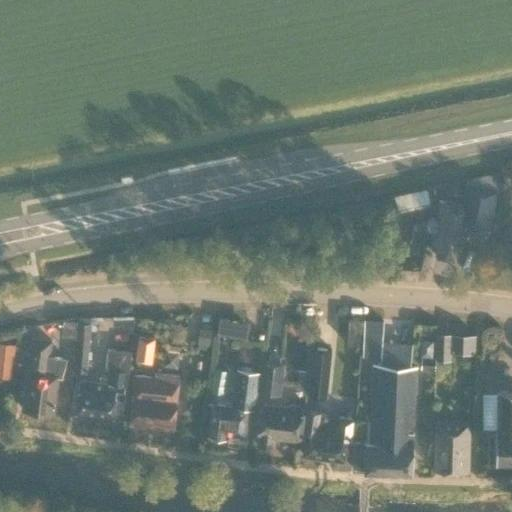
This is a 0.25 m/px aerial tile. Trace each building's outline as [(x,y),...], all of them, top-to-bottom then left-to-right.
[(428,220),(427,226),(429,229),(433,230),(430,245),(438,246),(436,255),(454,258),(456,250),(463,251),(469,224),(490,228),(497,188),(467,182),(462,204),(440,199),(436,219),(432,218),(428,220)] [(403,204),(436,199),(434,186),(401,191),(403,204)] [(163,318),(163,328),(175,328),(175,318),(163,318)] [(76,346),(88,347),(91,323),(79,322),(76,346)] [(199,326),(198,343),(199,343),(198,348),(207,349),(208,345),(209,345),(211,323),(201,322),(201,327),(199,326)] [(293,322),(285,328),(291,337),(299,331),(293,322)] [(363,330),(362,355),(381,356),(382,340),(383,331),(363,330)] [(451,351),(474,352),(475,334),(436,332),(435,357),(435,358),(451,359),(451,351)] [(59,374),(64,375),(66,357),(49,355),(51,339),(32,337),(22,408),(54,412),(59,374)] [(170,340),(169,348),(180,349),(180,342),(170,340)] [(330,347),(313,345),(309,394),(327,395),(330,347)] [(86,371),(88,347),(76,346),(74,370),(86,371)] [(127,370),(129,350),(113,348),(111,369),(127,370)] [(421,357),(420,368),(435,369),(435,358),(435,357),(421,357)] [(260,390),(280,393),(283,365),(263,362),(260,390)] [(412,470),(413,449),(412,449),(415,366),(378,363),(376,421),(377,421),(376,437),(366,437),(366,441),(356,441),(354,468),(412,470)] [(227,435),(227,433),(227,431),(244,434),(248,407),(254,408),(259,371),(237,368),(232,404),(213,401),(208,432),(227,435)] [(297,368),(297,382),(307,383),(308,369),(297,368)] [(123,399),(127,370),(111,369),(109,383),(80,379),(75,415),(113,419),(115,398),(123,399)] [(177,399),(180,375),(156,373),(155,377),(135,375),(130,423),(174,428),(178,399),(177,399)] [(495,429),(495,462),(511,461),(511,389),(499,389),(499,429),(495,429)] [(289,406),(261,402),(258,433),(259,433),(258,443),(273,445),(275,435),(299,438),(303,407),(300,407),(300,404),(291,403),(289,406)] [(347,437),(350,437),(353,417),(337,415),(336,423),(321,421),(322,411),(305,409),(302,431),(306,431),(303,453),(344,458),(347,437)] [(470,471),(471,433),(471,421),(435,419),(433,470),(470,471)]
